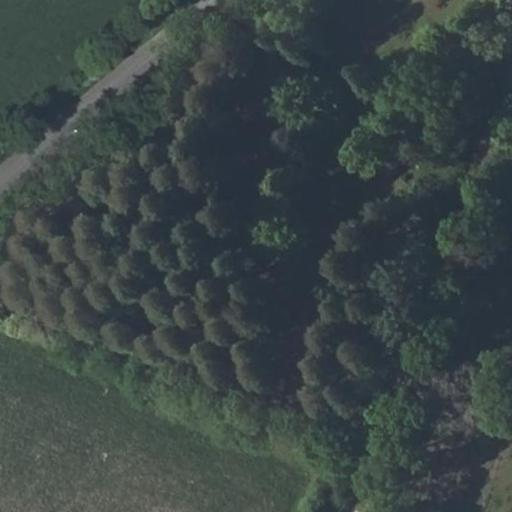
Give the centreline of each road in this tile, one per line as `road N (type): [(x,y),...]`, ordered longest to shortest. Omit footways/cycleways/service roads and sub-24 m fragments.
road 1 (track): [(367,511),(511,63)]
road 2 (tertiary): [(0,186),(227,0)]
